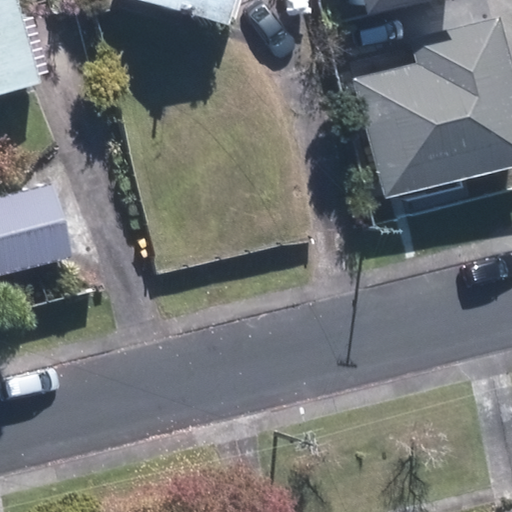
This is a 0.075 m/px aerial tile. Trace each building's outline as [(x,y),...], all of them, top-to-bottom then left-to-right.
[(0,0),(0,77),(29,70),(10,0),(0,0)] [(170,0),(221,14),(224,0),(170,0)] [(350,0),(355,16),(417,0),(350,0)] [(511,166),(511,60),(500,15),(410,38),(416,62),(354,78),(385,199),(511,166)] [(45,178),(0,190),(0,265),(65,247),(45,178)]
